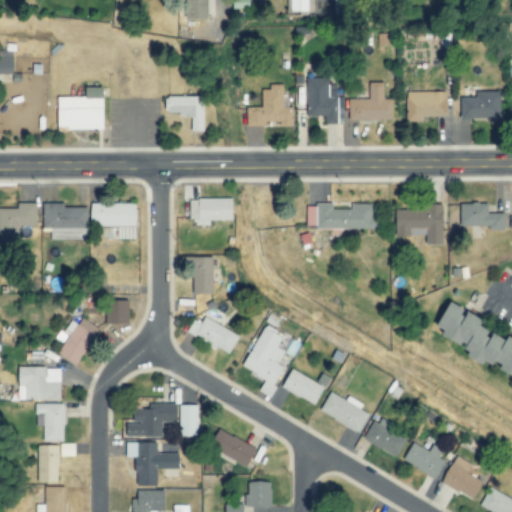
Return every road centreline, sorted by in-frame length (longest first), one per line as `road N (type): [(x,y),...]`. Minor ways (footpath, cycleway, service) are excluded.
road 1 (tertiary): [(511,162),(0,167)]
road 2 (residential): [(429,511),(170,364),(162,343)]
road 3 (residential): [(97,511),(97,401),(108,377),(162,343)]
road 4 (residential): [(162,343),(160,165)]
